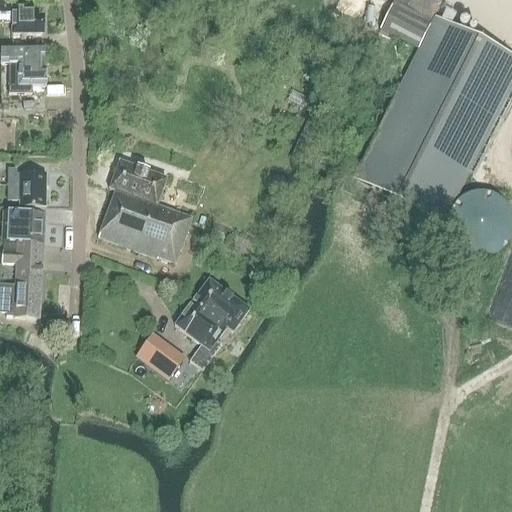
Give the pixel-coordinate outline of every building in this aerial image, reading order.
[(441,0),(392,0),(394,1),(379,30),(421,53),(355,184),(437,226),(511,78),(511,57),(438,20),(437,21),(432,18),(441,0)] [(42,37),(42,18),(37,18),(37,9),(27,9),(27,6),(11,6),(11,7),(0,6),(0,25),(9,26),(9,36),(11,36),(42,37)] [(42,71),(42,49),(0,48),(0,65),(8,65),(8,96),(31,96),(31,88),(45,88),(45,71),(42,71)] [(327,127),(308,118),(289,160),(308,169),(327,127)] [(175,268),(192,222),(155,208),(165,181),(118,164),(108,192),(114,194),(97,240),(175,268)] [(44,210),(45,176),(15,176),(15,171),(7,171),(7,202),(19,202),(19,209),(44,210)] [(483,194),(480,194),(475,194),(473,194),(471,195),(466,196),(462,199),(460,200),(459,201),(455,205),(453,207),(452,209),(451,211),(450,213),(449,215),(448,218),(447,220),(447,222),(447,224),(447,227),(447,229),(447,231),(448,234),(448,236),(449,238),(450,240),(451,242),(452,245),(454,247),(455,249),(457,251),(459,252),(461,254),(463,256),(465,257),(468,258),(470,258),(473,259),(475,260),(478,260),(482,260),(486,260),(490,258),(495,257),(498,255),(499,254),(501,252),(504,250),(505,248),(507,246),(508,245),(509,242),(510,240),(511,238),(511,235),(511,218),(511,217),(511,214),(510,212),(509,210),(506,206),(504,204),(500,201),(499,199),(497,198),(495,197),(491,196),(488,195),(483,194)] [(42,246),(44,216),(2,213),(2,225),(0,245),(16,246),(16,248),(29,249),(29,245),(42,246)] [(38,321),(42,246),(29,245),(29,249),(16,248),(16,254),(1,253),(1,265),(15,266),(14,287),(0,286),(0,315),(4,316),(4,319),(12,319),(12,320),(38,321)] [(511,284),(503,281),(490,317),(511,324),(511,284)] [(231,335),(248,312),(208,282),(174,328),(200,348),(188,363),(201,373),(220,347),(216,343),(225,331),(231,335)] [(148,343),(135,359),(167,383),(180,366),(148,343)]
